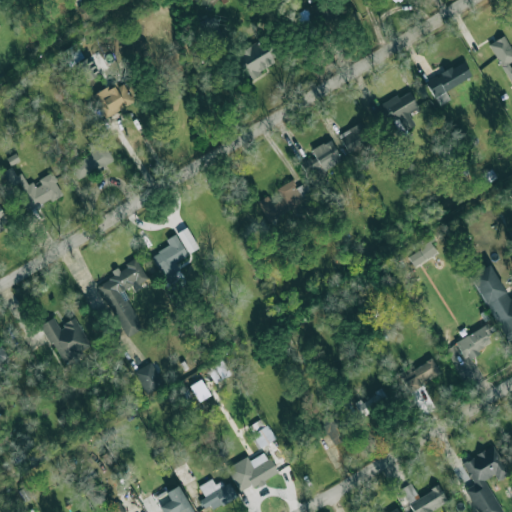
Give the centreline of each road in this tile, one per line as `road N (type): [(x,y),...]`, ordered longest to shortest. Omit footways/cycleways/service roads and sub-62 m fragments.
road 1 (residential): [(0,281),(470,0)]
road 2 (residential): [(295,511),(511,383)]
